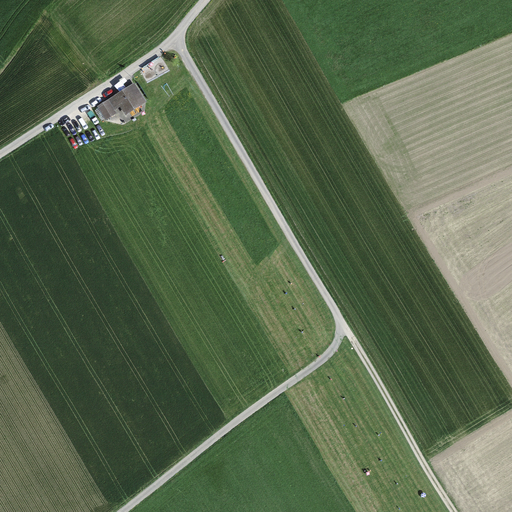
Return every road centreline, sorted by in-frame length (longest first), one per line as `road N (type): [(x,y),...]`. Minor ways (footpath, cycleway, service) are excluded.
road 1 (track): [(117,511),(329,348),(340,327),(173,39)]
road 2 (track): [(206,0),(173,39),(0,154)]
road 3 (track): [(453,511),(339,317)]
